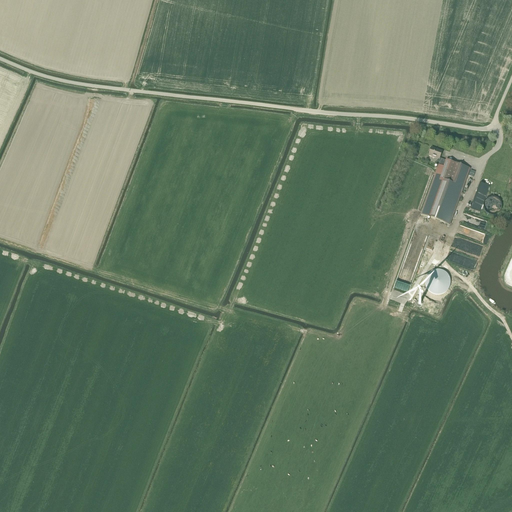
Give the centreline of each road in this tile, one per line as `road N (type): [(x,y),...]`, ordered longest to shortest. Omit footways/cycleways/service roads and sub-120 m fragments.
road 1 (unclassified): [(0,58),(85,85),(479,129),(493,125),(511,77)]
road 2 (track): [(511,338),(443,261),(451,231)]
